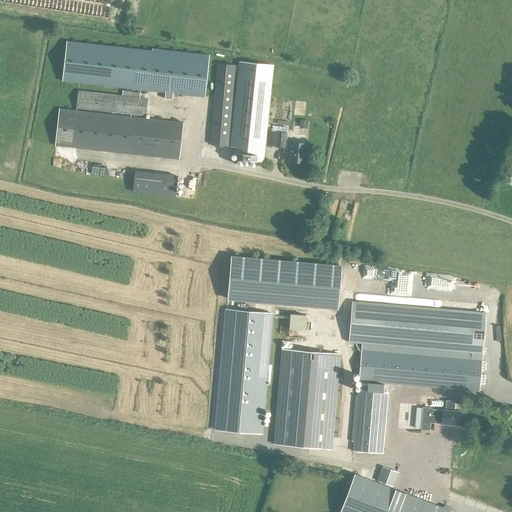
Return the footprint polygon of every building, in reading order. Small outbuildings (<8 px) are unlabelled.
[(0,0),(0,7),(123,23),(126,0),(0,0)] [(147,50),(67,41),(62,81),(147,91),(148,91),(148,86),(152,51),(147,50)] [(148,91),(147,91),(147,92),(150,92),(150,91),(205,97),(209,55),(152,49),(152,51),(148,86),(148,91)] [(237,160),(264,162),(274,65),(240,62),(231,147),(236,147),(236,153),(238,154),(237,160)] [(235,65),(217,64),(210,145),(228,147),(235,65)] [(148,98),(131,97),(78,91),(76,109),(146,117),(148,98)] [(136,119),(136,117),(60,109),(55,147),(132,155),(136,119)] [(136,119),(132,155),(179,160),(183,123),(136,117),(136,119)] [(300,120),(299,128),(307,129),(308,121),(300,120)] [(274,147),(286,148),(288,133),(276,132),(274,147)] [(306,144),(288,142),(287,153),(290,154),(290,162),(304,163),(306,144)] [(177,176),(151,173),(149,193),(175,196),(177,176)] [(232,257),(228,299),(337,308),(341,267),(232,257)] [(366,302),(362,343),(361,350),(482,360),(486,312),(366,302)] [(227,310),(225,310),(215,430),(217,430),(262,434),(273,314),(227,310)] [(273,444),(332,449),(340,354),(281,349),(273,444)] [(482,360),(361,350),(359,381),(360,381),(384,383),(479,391),(482,360)] [(360,381),(359,391),(383,393),(384,383),(360,381)] [(389,393),(383,393),(359,391),(358,390),(353,451),(384,453),(389,393)] [(423,408),(422,422),(430,423),(441,424),(460,426),(461,411),(454,410),(455,401),(446,400),(445,410),(442,409),(442,410),(431,409),(432,408),(423,407),(423,408)] [(383,467),(381,472),(378,481),(393,486),(398,472),(383,467)] [(376,511),(386,487),(354,475),(339,511),(376,511)] [(450,511),(451,511),(387,486),(377,511),(450,511)]
